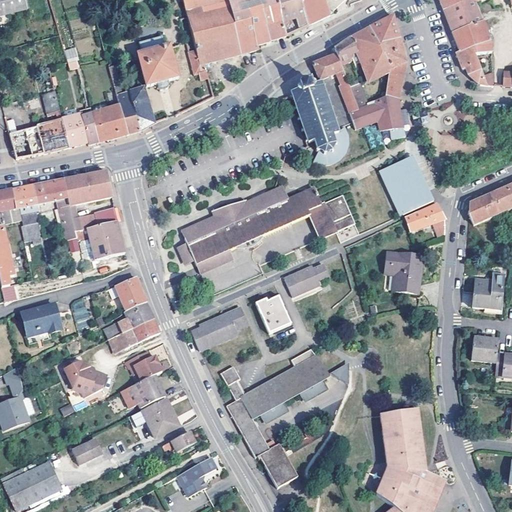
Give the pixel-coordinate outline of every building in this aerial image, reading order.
[(22,0),(0,0),(0,17),(25,11),(22,0)] [(209,81),(205,66),(215,63),(241,56),(233,25),(226,0),(181,0),(196,52),(188,54),(195,77),(199,76),(201,83),(209,81)] [(261,14),(277,8),(274,0),(226,0),(233,25),(250,21),(248,15),(260,11),(261,14)] [(274,0),(277,8),(285,38),(297,33),(308,28),(299,0),(274,0)] [(329,17),(323,0),(299,0),(308,28),(329,17)] [(323,0),(329,17),(337,10),(334,3),(341,0),(323,0)] [(341,0),(334,3),(337,10),(347,0),(341,0)] [(438,0),(438,1),(443,12),(473,1),(472,0),(438,0)] [(473,1),(443,12),(448,26),(452,35),(482,24),(475,5),(473,1)] [(277,8),(261,14),(270,43),(279,40),(285,38),(277,8)] [(233,25),(241,56),(251,53),(259,51),(258,47),(267,44),(270,43),(261,14),(260,11),(248,15),(250,21),(233,25)] [(376,48),(398,37),(395,26),(393,18),(369,31),(376,48)] [(486,23),(482,24),(452,35),(454,40),(458,51),(459,53),(490,44),(486,35),(490,33),(486,23)] [(357,54),(358,58),(376,48),(369,31),(366,33),(351,41),(357,54)] [(358,58),(368,85),(388,74),(406,65),(403,55),(398,37),(376,48),(358,58)] [(142,56),(137,57),(147,89),(157,86),(158,91),(160,92),(169,90),(170,88),(168,82),(178,80),(169,48),(165,49),(162,38),(139,45),(142,56)] [(334,51),(336,57),(339,64),(353,60),(352,57),(357,54),(351,41),(348,43),(334,51)] [(494,88),(493,75),(484,78),(476,58),(491,55),(491,52),(490,44),(459,53),(456,54),(457,57),(462,71),(466,70),(468,76),(480,86),(488,88),(494,88)] [(347,86),(339,64),(336,57),(314,66),(313,66),(320,82),(337,76),(343,88),(347,86)] [(349,91),(361,86),(353,60),(339,64),(347,86),(349,91)] [(75,62),(68,65),(70,71),(77,69),(75,62)] [(405,69),(406,65),(388,74),(384,100),(399,101),(399,97),(405,69)] [(114,67),(109,68),(116,91),(118,98),(123,97),(114,67)] [(503,89),(511,88),(511,74),(504,76),(503,89)] [(306,141),(304,141),(305,143),(307,143),(308,145),(314,142),(316,150),(315,152),(317,153),(318,151),(319,152),(313,164),(316,165),(318,166),(321,167),(324,168),(328,168),(332,167),(336,165),(338,164),(341,161),(344,157),(346,155),(347,151),(347,149),(347,145),(343,145),(338,131),(337,129),(335,130),(333,122),(335,121),(334,119),(332,120),(329,110),(330,110),(330,108),(328,108),(325,99),(326,99),(326,96),(324,97),(321,89),(323,88),(322,86),(320,87),(319,84),(314,86),(314,84),(311,85),(310,82),(299,86),(300,88),(297,89),(297,92),(291,94),(292,97),(290,97),(291,101),(292,101),(294,108),(293,108),(294,111),(295,110),(298,118),(297,119),(298,122),(299,121),(302,130),(301,131),(302,133),(303,133),(306,141)] [(340,89),(347,107),(354,105),(349,91),(347,86),(343,88),(340,89)] [(349,91),(354,105),(357,112),(366,109),(365,107),(368,106),(361,86),(349,91)] [(123,97),(118,98),(129,136),(134,135),(138,134),(154,126),(143,90),(123,97)] [(129,136),(118,98),(116,91),(102,95),(105,111),(90,115),(98,145),(104,143),(129,136)] [(366,109),(357,112),(354,105),(347,107),(355,132),(363,129),(377,123),(380,133),(393,131),(395,141),(406,139),(404,132),(401,121),(399,104),(399,101),(384,100),(368,106),(365,107),(366,109)] [(59,110),(5,118),(15,162),(42,157),(49,155),(69,150),(62,121),(59,110)] [(79,111),(80,116),(87,145),(88,147),(94,146),(98,145),(90,115),(86,116),(85,110),(79,111)] [(62,121),(69,150),(78,148),(87,145),(80,116),(62,121)] [(377,123),(363,129),(370,151),(395,141),(393,131),(380,133),(377,123)] [(338,131),(343,145),(347,145),(345,138),(343,130),(338,131)] [(399,220),(403,218),(386,180),(389,179),(386,174),(405,165),(406,168),(410,167),(416,166),(412,159),(379,175),(399,220)] [(386,180),(403,218),(433,204),(431,199),(428,201),(423,190),(422,188),(420,186),(419,183),(418,180),(417,178),(417,176),(416,173),(416,169),(416,166),(410,167),(406,168),(405,165),(386,174),(389,179),(386,180)] [(431,199),(416,166),(416,169),(416,173),(417,176),(417,178),(418,180),(419,183),(420,186),(422,188),(423,190),(428,201),(431,199)] [(113,199),(108,174),(82,179),(64,183),(76,234),(89,231),(99,229),(96,219),(79,223),(75,208),(113,199)] [(58,210),(66,243),(78,241),(76,234),(64,183),(50,185),(47,186),(33,189),(37,207),(63,202),(64,208),(58,210)] [(511,186),(490,197),(498,217),(511,210),(511,186)] [(214,219),(218,233),(193,244),(187,246),(194,263),(197,269),(198,268),(197,267),(206,263),(203,257),(225,247),(228,254),(235,251),(240,252),(242,252),(245,252),(246,252),(248,251),(252,250),(255,247),(257,246),(259,244),(260,243),(262,239),(309,219),(310,218),(308,214),(324,207),(323,206),(323,204),(319,206),(316,198),(317,197),(316,194),(314,195),(312,190),(288,201),(281,188),(273,191),(271,194),(270,195),(269,196),(249,207),(246,201),(212,213),(214,219)] [(17,211),(20,210),(37,207),(33,189),(30,189),(17,192),(13,192),(17,211)] [(273,191),(246,201),(249,207),(269,196),(270,195),(271,194),(273,191)] [(0,213),(17,211),(13,192),(0,194),(0,213)] [(324,207),(335,234),(354,227),(342,197),(323,206),(324,207)] [(467,218),(472,229),(498,217),(490,197),(486,198),(468,205),(467,218)] [(320,242),(335,234),(324,207),(308,214),(310,218),(309,219),(320,242)] [(404,222),(410,235),(433,226),(438,240),(445,237),(446,230),(444,222),(446,222),(440,210),(438,207),(404,222)] [(0,226),(3,226),(3,225),(22,221),(22,218),(20,210),(17,211),(0,213),(0,226)] [(119,239),(121,238),(115,214),(114,211),(95,214),(96,219),(99,229),(89,231),(96,264),(125,256),(122,245),(119,245),(119,242),(119,239)] [(22,218),(22,221),(24,228),(22,228),(24,239),(40,236),(38,225),(39,225),(37,215),(22,218)] [(181,233),(187,246),(193,244),(218,233),(214,219),(181,233)] [(0,284),(1,287),(9,285),(8,278),(14,276),(3,226),(0,226),(0,284)] [(185,266),(194,263),(187,246),(179,250),(185,266)] [(197,269),(201,279),(233,265),(228,254),(225,247),(203,257),(206,263),(197,267),(198,268),(197,269)] [(423,259),(389,257),(388,277),(399,277),(397,295),(423,296),(425,275),(422,275),(422,271),(423,259)] [(313,270),(285,282),(293,300),(316,290),(314,285),(328,278),(324,267),(314,271),(313,270)] [(474,283),(472,309),(499,312),(503,277),(493,277),(493,285),(474,283)] [(136,280),(116,288),(126,313),(146,304),(141,292),(136,280)] [(269,337),(290,328),(277,300),(266,305),(266,303),(256,307),(269,337)] [(78,330),(90,326),(82,301),(71,304),(78,330)] [(149,309),(147,306),(126,316),(128,323),(118,328),(121,335),(154,321),(149,309)] [(57,309),(24,316),(29,338),(51,332),(53,336),(62,334),(58,316),(57,309)] [(191,334),(200,354),(236,338),(234,333),(248,327),(240,310),(199,328),(200,330),(191,334)] [(121,335),(117,337),(122,349),(120,350),(121,353),(160,336),(154,323),(154,321),(121,335)] [(470,363),(495,365),(497,357),(498,343),(492,342),(473,340),(470,363)] [(235,402),(225,408),(255,459),(257,458),(259,462),(261,461),(278,490),(298,479),(279,446),(270,451),(253,421),(260,417),(263,422),(267,420),(270,424),(286,415),(284,410),(287,408),(284,403),(299,395),(302,399),(306,397),(309,402),(325,392),(323,388),(327,386),(324,381),(330,377),(321,363),(310,351),(290,363),(294,369),(244,397),(236,383),(240,381),(233,368),(220,376),(235,402)] [(139,375),(142,383),(155,377),(163,374),(159,367),(160,367),(157,359),(156,359),(155,358),(151,360),(149,354),(127,363),(130,370),(136,367),(140,375),(139,375)] [(511,358),(507,358),(497,357),(495,365),(494,379),(511,380),(511,358)] [(64,370),(72,389),(72,390),(80,393),(83,399),(101,391),(106,378),(100,375),(96,376),(95,374),(94,370),(82,365),(81,363),(64,370)] [(349,364),(330,375),(349,386),(349,364)] [(24,413),(31,411),(27,396),(23,398),(17,369),(4,376),(6,384),(8,383),(12,397),(6,399),(0,400),(0,428),(26,421),(24,413)] [(142,383),(130,388),(138,406),(140,410),(165,400),(155,377),(142,383)] [(130,388),(121,392),(129,410),(138,406),(130,388)] [(147,425),(155,440),(178,429),(170,412),(172,411),(167,401),(142,413),(147,425)] [(71,412),(68,405),(59,409),(62,416),(71,412)] [(425,460),(424,448),(421,446),(420,440),(422,438),(420,427),(417,425),(417,419),(419,416),(418,411),(380,416),(381,422),(384,423),(385,429),(382,431),(384,445),(387,447),(388,452),(385,454),(387,465),(390,467),(389,472),(386,473),(382,483),(383,486),(381,491),(378,492),(376,496),(393,508),(396,510),(393,511),(430,511),(443,481),(428,474),(424,472),(423,466),(422,460),(425,460)] [(147,425),(142,413),(128,420),(130,424),(133,423),(136,430),(147,425)] [(189,435),(162,448),(164,453),(168,451),(170,453),(175,451),(177,454),(194,445),(189,435)] [(102,456),(95,442),(72,453),(77,467),(102,456)] [(210,460),(178,477),(190,498),(207,488),(203,482),(204,477),(216,470),(210,460)] [(1,486),(13,511),(14,511),(59,491),(46,464),(1,486)] [(433,511),(447,482),(443,481),(430,511),(433,511)]
